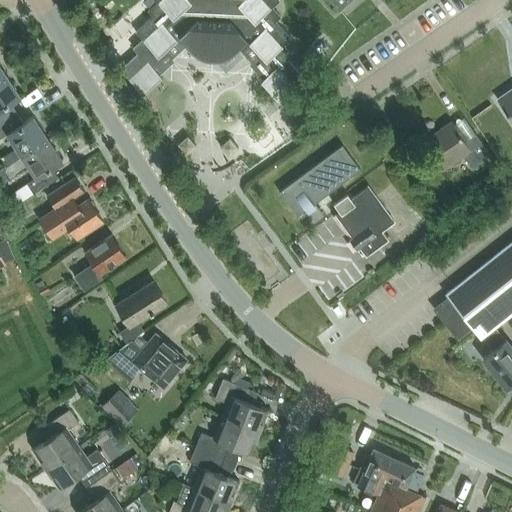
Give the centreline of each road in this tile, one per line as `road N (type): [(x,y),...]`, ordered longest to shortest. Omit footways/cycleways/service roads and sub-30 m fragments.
road 1 (tertiary): [(328,372),(261,324),(181,229),(40,0)]
road 2 (tertiary): [(511,465),(328,372)]
road 3 (residential): [(363,94),(500,0)]
road 4 (residential): [(328,372),(271,511)]
